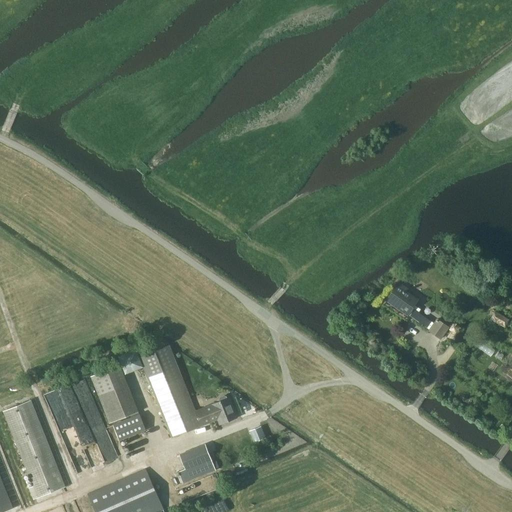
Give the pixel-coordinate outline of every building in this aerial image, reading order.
[(434,323),(419,312),(421,309),(414,305),(419,299),(407,291),(409,289),(399,282),(386,301),(407,315),(408,314),(429,330),(428,331),(440,339),(449,327),(437,319),(434,323)] [(506,328),(511,318),(497,309),(491,320),(506,328)] [(141,356),(173,436),(218,418),(221,423),(236,417),(228,398),(227,398),(226,396),(224,395),(220,397),(219,399),(220,401),(195,411),(181,376),(169,345),(141,356)] [(136,349),(118,356),(125,374),(143,367),(136,349)] [(120,365),(90,377),(109,423),(139,411),(120,365)] [(99,445),(110,441),(86,377),(72,382),(72,383),(47,392),(52,404),(65,398),(91,467),(105,462),(99,445)] [(33,499),(57,490),(65,487),(31,400),(23,403),(5,410),(35,485),(29,488),(33,499)] [(140,413),(112,424),(115,432),(119,441),(146,430),(140,413)] [(254,442),(266,437),(261,426),(250,431),(254,442)] [(183,483),(216,470),(205,444),(179,455),(185,469),(179,472),(183,483)] [(0,458),(0,510),(19,503),(0,458)] [(95,511),(158,511),(164,510),(146,468),(87,494),(95,511)]
